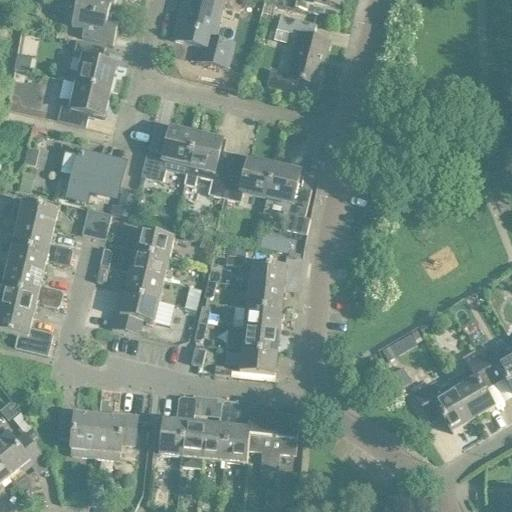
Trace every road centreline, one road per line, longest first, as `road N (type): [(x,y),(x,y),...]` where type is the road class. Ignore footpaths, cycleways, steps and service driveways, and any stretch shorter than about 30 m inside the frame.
road 1 (residential): [(309,408),(59,369),(90,245)]
road 2 (residential): [(344,133),(318,266),(309,408)]
road 3 (residential): [(344,133),(138,78)]
road 4 (residential): [(309,408),(439,480)]
road 5 (residential): [(377,0),(344,133)]
